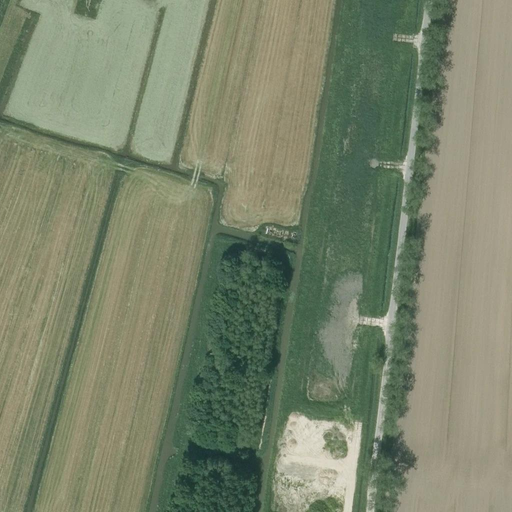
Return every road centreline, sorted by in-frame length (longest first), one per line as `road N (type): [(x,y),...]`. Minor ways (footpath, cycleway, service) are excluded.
road 1 (unclassified): [(370,511),(429,0)]
road 2 (track): [(194,183),(235,0)]
